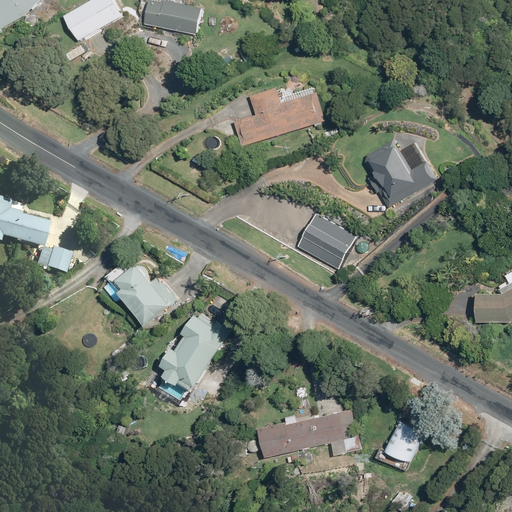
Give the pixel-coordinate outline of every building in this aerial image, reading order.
[(0,0),(0,34),(4,32),(3,30),(30,15),(45,0),(0,0)] [(117,0),(95,0),(68,15),(83,40),(127,16),(117,0)] [(171,0),(155,0),(150,23),(201,33),(206,7),(171,0)] [(238,121),(246,146),(331,121),(323,92),(285,102),(281,87),(254,95),(260,114),(238,121)] [(364,159),(392,207),(441,178),(430,160),(416,168),(399,138),(364,159)] [(0,197),(0,241),(1,242),(3,236),(44,246),(50,221),(23,214),(23,212),(11,209),(13,200),(0,197)] [(321,214),(302,246),(342,269),(361,237),(321,214)] [(131,288),(126,292),(155,325),(184,300),(163,275),(157,280),(142,262),(123,279),(131,288)] [(511,291),(510,293),(484,292),(483,321),(511,321),(511,291)] [(201,392),(236,329),(201,310),(170,366),(175,369),(171,376),(201,392)] [(265,428),(271,456),(336,442),(339,454),(365,449),(356,410),(293,424),(292,421),(265,428)] [(427,430),(401,419),(388,449),(415,460),(427,430)]
